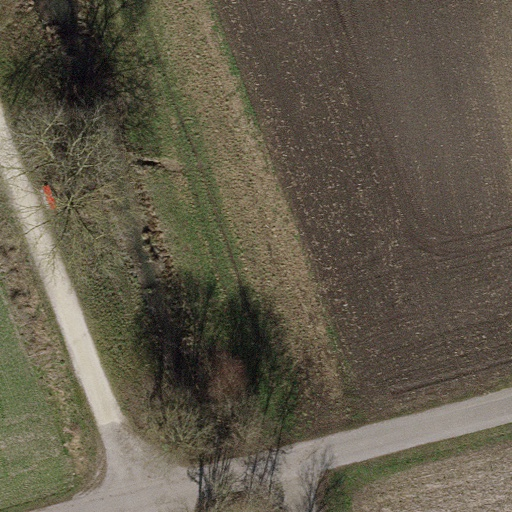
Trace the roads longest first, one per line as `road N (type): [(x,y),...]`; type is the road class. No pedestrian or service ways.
road 1 (track): [(511,403),(89,511)]
road 2 (track): [(137,498),(0,132)]
